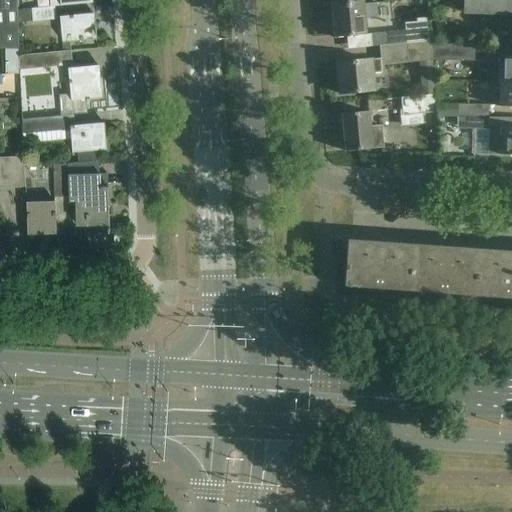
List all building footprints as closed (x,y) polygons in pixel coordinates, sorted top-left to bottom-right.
[(0,0),(0,48),(2,49),(17,49),(16,22),(16,11),(15,0),(0,0)] [(363,0),(331,0),(332,8),(364,5),(363,0)] [(511,0),(464,0),(464,14),(511,14),(511,0)] [(364,5),(332,8),(335,39),(367,36),(365,19),(377,18),(376,3),(364,5)] [(54,20),(53,7),(49,8),(31,10),(16,11),(16,22),(32,21),(32,23),(54,20)] [(94,39),(92,14),(59,17),(61,42),(94,39)] [(372,48),(380,48),(407,45),(406,32),(371,35),(372,48)] [(433,63),(431,47),(431,43),(407,45),(380,48),(381,59),(381,62),(408,59),(409,65),(433,63)] [(490,64),(491,48),(431,47),(433,63),(490,64)] [(17,50),(1,49),(2,75),(18,74),(18,70),(17,56),(17,50)] [(70,65),(69,51),(17,56),(18,70),(70,65)] [(511,83),(511,58),(500,59),(500,84),(511,83)] [(382,74),(382,68),(381,62),(381,59),(337,64),(341,96),(373,93),(371,75),(382,74)] [(60,116),(73,115),(85,114),(84,102),(88,102),(88,99),(100,98),(97,66),(66,69),(68,95),(58,96),(60,116)] [(511,108),(511,83),(500,84),(499,108),(511,108)] [(436,96),(435,84),(419,85),(420,97),(436,96)] [(437,114),(436,96),(420,97),(402,99),(403,117),(437,114)] [(489,107),(467,107),(458,106),(457,118),(489,119),(489,107)] [(382,125),(370,126),(369,112),(342,115),(346,153),(385,149),(382,125)] [(104,139),(102,123),(74,126),(73,115),(60,116),(20,119),(21,134),(69,130),(71,153),(76,153),(77,163),(95,161),(94,153),(107,152),(106,139),(104,139)] [(511,156),(511,119),(489,119),(457,118),(457,131),(489,132),(488,156),(511,156)] [(0,188),(23,188),(22,168),(21,157),(0,157),(0,188)] [(67,197),(66,173),(66,165),(49,165),(49,174),(51,173),(52,197),(67,197)] [(108,232),(106,187),(106,174),(68,175),(68,173),(66,173),(67,197),(67,201),(74,201),(75,225),(84,225),(84,233),(108,232)] [(26,235),(54,234),(53,202),(25,203),(26,235)] [(409,292),(413,248),(386,246),(386,244),(374,243),(374,245),(348,243),(345,287),(409,292)] [(475,297),(478,253),(451,251),(451,249),(439,248),(439,250),(413,248),(409,292),(475,297)] [(511,299),(511,253),(505,253),(505,255),(478,253),(475,297),(511,299)]
